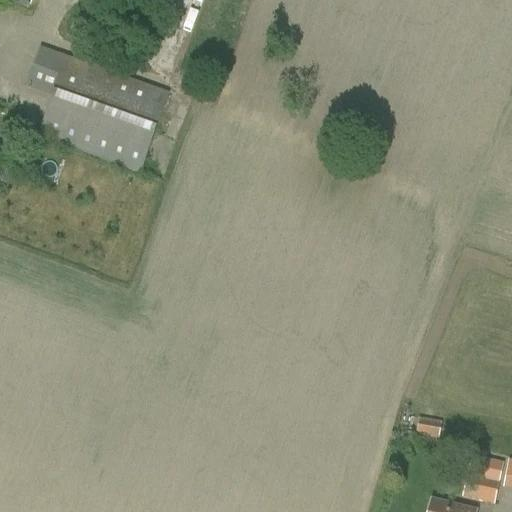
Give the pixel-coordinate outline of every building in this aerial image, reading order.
[(8,0),(29,10),(33,0),(8,0)] [(25,89),(52,98),(37,139),(140,175),(169,95),(39,49),(25,89)] [(0,183),(9,187),(13,173),(0,167),(0,183)] [(420,419),(417,434),(442,439),(445,423),(420,419)] [(503,465),(472,457),(462,499),(493,507),(503,465)] [(503,489),(511,490),(511,461),(508,460),(503,489)] [(470,511),(431,503),(428,511),(470,511)]
